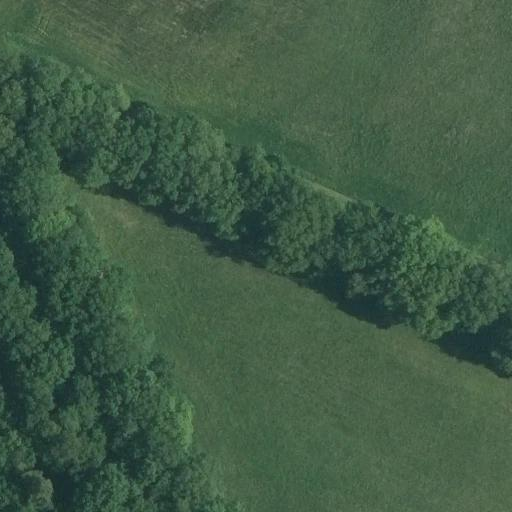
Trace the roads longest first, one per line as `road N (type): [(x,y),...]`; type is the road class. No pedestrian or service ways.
road 1 (track): [(0,61),(511,290)]
road 2 (unclassified): [(150,511),(0,223)]
